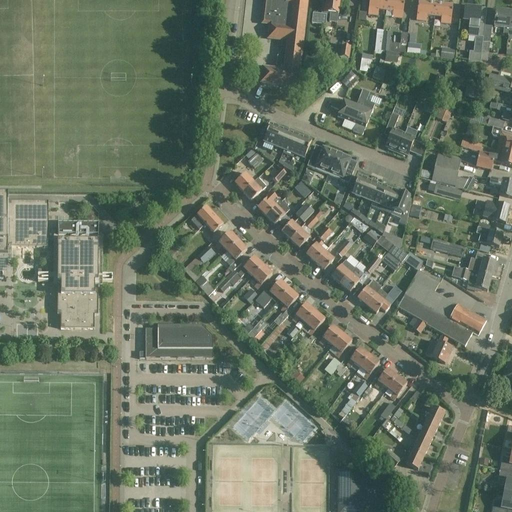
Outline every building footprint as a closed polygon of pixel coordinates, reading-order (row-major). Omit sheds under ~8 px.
[(264,0),(262,24),(269,25),(268,37),(282,39),(280,55),(278,55),(276,70),(262,68),(260,84),(299,89),(301,73),(300,73),(308,0),(264,0)] [(340,0),(326,0),(326,4),(322,4),(321,15),(313,14),(312,24),(325,25),(327,13),(330,14),(330,22),(337,23),(338,15),(340,0)] [(379,10),(386,11),(387,0),(369,0),(368,15),(378,16),(379,10)] [(405,1),(393,0),(387,0),(386,11),(386,17),(393,17),(392,18),(402,19),(405,1)] [(427,16),(434,17),(436,5),(419,3),(417,21),(427,22),(427,16)] [(436,5),(434,17),(441,18),(441,24),(451,25),(453,7),(436,5)] [(484,38),(485,26),(485,23),(479,23),(481,10),(465,8),(464,21),(470,21),(468,37),(484,38)] [(503,35),(508,35),(511,13),(496,12),(494,27),(504,29),(503,35)] [(483,43),(482,48),(489,49),(490,43),(492,27),(485,26),(484,38),(483,43)] [(374,54),(380,54),(383,30),(376,30),(374,54)] [(385,52),(386,53),(398,54),(400,54),(405,55),(406,45),(386,42),(385,52)] [(420,45),(408,44),(407,54),(419,55),(420,45)] [(350,47),(342,46),(341,57),(342,58),(349,59),(350,47)] [(455,50),(442,48),(441,59),(454,61),(455,50)] [(482,53),(469,52),(468,61),(481,62),(482,53)] [(397,63),(398,54),(386,53),(385,61),(397,63)] [(372,56),(362,55),(360,70),(370,72),(372,56)] [(349,59),(342,58),(340,66),(347,67),(349,59)] [(345,79),(353,84),(356,78),(349,74),(345,79)] [(511,88),(511,89),(511,83),(511,81),(490,76),(487,88),(511,94),(511,88)] [(343,105),(341,109),(349,112),(349,113),(354,115),(355,114),(362,116),(361,117),(365,119),(365,118),(369,120),(375,105),(379,107),(382,100),(369,95),(370,94),(362,91),(359,99),(356,105),(344,101),(343,105)] [(363,136),(369,120),(365,118),(365,119),(361,117),(362,116),(355,114),(354,115),(349,113),(349,112),(341,109),(343,105),(333,101),(331,108),(340,111),(337,118),(356,125),(353,132),(363,136)] [(511,108),(498,105),(497,111),(502,113),(501,118),(502,120),(510,122),(511,122),(511,108)] [(436,106),(434,110),(440,112),(438,115),(449,119),(451,113),(436,106)] [(391,116),(387,127),(394,129),(398,119),(399,117),(392,114),(391,116)] [(483,118),(481,124),(493,128),(502,131),(505,123),(489,118),(489,120),(483,118)] [(476,123),(469,121),(465,135),(471,136),(472,132),(473,132),(476,123)] [(264,142),(274,146),(281,130),(270,126),(264,142)] [(493,128),(491,134),(493,138),(499,139),(497,149),(504,150),(503,152),(511,154),(511,141),(509,141),(510,135),(502,133),(502,131),(493,128)] [(403,136),(396,154),(404,157),(405,155),(408,157),(414,140),(417,133),(406,129),(403,136)] [(274,146),(284,150),(291,134),(281,130),(274,146)] [(396,154),(403,136),(392,131),(386,148),(389,149),(388,151),(396,154)] [(284,150),(283,154),(293,158),(294,154),(301,138),(291,134),(284,150)] [(301,138),(294,154),(304,159),(311,142),(301,138)] [(463,140),(460,147),(479,154),(480,153),(482,146),(463,140)] [(426,147),(419,144),(415,155),(423,158),(426,147)] [(328,176),(336,155),(333,153),(333,151),(325,148),(324,150),(323,149),(319,158),(312,155),(307,167),(328,176)] [(480,153),(476,168),(491,171),(493,163),(511,167),(511,154),(503,152),(504,150),(497,149),(495,157),(490,156),(480,153)] [(263,161),(257,154),(248,163),(254,169),(263,161)] [(275,160),(266,154),(264,157),(272,163),(275,160)] [(340,156),(336,155),(328,176),(349,184),(354,172),(346,169),(350,160),(349,160),(350,158),(341,154),(340,156)] [(461,160),(438,155),(432,182),(455,187),(461,160)] [(294,169),(285,164),(283,167),(291,173),(294,169)] [(286,174),(280,169),(272,179),(277,184),(286,174)] [(243,193),(254,183),(246,174),(235,184),(243,193)] [(352,194),(363,198),(369,182),(359,178),(352,194)] [(254,183),(243,193),(251,202),(262,192),(266,188),(258,179),(254,183)] [(502,182),(491,180),(489,186),(501,188),(500,197),(511,199),(511,198),(511,183),(502,181),(502,182)] [(301,182),(295,189),(305,198),(311,192),(301,182)] [(373,202),(379,186),(369,182),(363,198),(373,202)] [(462,192),(436,185),(433,194),(460,202),(462,192)] [(389,190),(379,186),(373,202),(371,207),(381,211),(383,207),(389,190)] [(383,207),(381,211),(391,215),(392,211),(399,194),(389,190),(383,207)] [(281,203),(270,192),(266,196),(268,198),(258,209),(266,218),(281,203)] [(8,194),(0,194),(0,259),(12,260),(12,249),(48,249),(48,242),(58,242),(57,316),(61,316),(60,330),(94,330),(94,316),(98,316),(99,226),(58,225),(58,219),(48,218),(48,203),(8,202),(8,199),(8,194)] [(392,211),(391,215),(400,219),(398,224),(406,226),(411,204),(408,203),(410,198),(399,194),(392,211)] [(290,211),(281,202),(281,203),(266,218),(274,226),(290,211)] [(487,203),(483,218),(492,220),(492,221),(505,225),(510,208),(496,205),(487,203)] [(314,213),(305,205),(295,216),(298,219),(293,224),(292,222),(282,233),(290,241),(301,229),(305,225),(304,224),(314,213)] [(421,208),(412,205),(409,217),(418,220),(421,208)] [(205,225),(205,226),(215,217),(206,208),(191,222),(199,231),(205,225)] [(316,213),(305,225),(310,230),(319,222),(317,220),(320,217),(316,213)] [(223,226),(215,217),(205,226),(214,235),(223,226)] [(346,217),(343,223),(363,233),(366,227),(346,217)] [(332,234),(326,228),(317,237),(324,242),(332,234)] [(503,234),(478,228),(476,235),(480,236),(478,243),(485,245),(499,249),(503,234)] [(302,229),(290,241),(299,250),(310,237),(302,229)] [(222,247),(227,253),(238,242),(230,233),(215,248),(218,251),(222,247)] [(379,240),(369,233),(364,239),(373,247),(379,240)] [(383,235),(382,237),(385,238),(384,240),(388,243),(399,250),(402,240),(391,236),(386,234),(384,233),(383,235)] [(195,245),(200,241),(195,234),(189,239),(195,245)] [(205,239),(196,245),(201,251),(209,244),(205,239)] [(466,249),(433,240),(430,250),(463,259),(466,249)] [(315,264),(325,253),(320,249),(324,245),(319,241),(306,256),(315,264)] [(247,251),(238,242),(227,253),(233,258),(227,264),(230,267),(228,269),(232,273),(241,264),(237,260),(247,251)] [(352,246),(347,242),(336,254),(341,258),(352,246)] [(171,247),(166,252),(170,257),(176,251),(171,247)] [(197,285),(204,279),(211,271),(207,267),(198,275),(195,275),(192,272),(199,266),(200,267),(204,267),(208,263),(207,261),(214,254),(208,248),(183,271),(197,285)] [(334,261),(325,253),(315,264),(324,272),(334,261)] [(475,263),(473,273),(491,278),(495,263),(489,262),(486,261),(487,258),(476,255),(475,261),(474,263),(475,263)] [(253,278),(263,267),(254,258),(238,276),(234,272),(218,288),(224,293),(232,285),(234,287),(247,272),(253,278)] [(355,269),(341,286),(350,293),(358,283),(362,286),(381,262),(376,258),(363,274),(355,268),(354,269),(355,269)] [(427,259),(425,265),(432,267),(434,261),(427,259)] [(332,278),(341,286),(355,269),(354,269),(345,262),(332,278)] [(272,275),(263,267),(253,278),(258,283),(255,287),(258,290),(272,275)] [(461,270),(458,280),(469,282),(467,289),(475,291),(477,292),(478,290),(481,291),(487,292),(491,278),(473,273),(467,271),(462,270),(461,270)] [(439,284),(418,272),(397,309),(426,325),(425,326),(464,348),(472,334),(478,337),(486,323),(434,293),(439,284)] [(207,281),(204,279),(197,285),(208,297),(214,291),(206,282),(207,281)] [(279,302),(289,290),(280,282),(272,291),(268,287),(255,302),(264,309),(271,301),(271,299),(273,297),(279,302)] [(367,288),(358,300),(367,307),(379,292),(380,290),(381,289),(372,282),(370,285),(367,288)] [(379,292),(367,307),(376,315),(381,310),(385,313),(390,307),(402,293),(394,287),(387,296),(380,290),(379,292)] [(258,297),(250,290),(243,297),(251,305),(258,297)] [(298,298),(289,290),(279,302),(285,307),(281,311),(285,314),(298,298)] [(305,324),(315,313),(306,305),(292,320),(296,324),(300,319),(305,324)] [(325,321),(315,313),(305,324),(302,329),(311,337),(325,321)] [(281,315),(274,323),(279,328),(286,319),(281,315)] [(261,321),(254,329),(259,334),(266,326),(261,321)] [(425,327),(419,322),(413,329),(420,334),(425,327)] [(212,338),(201,327),(157,327),(157,330),(145,330),(145,360),(213,360),(212,338)] [(298,332),(293,327),(287,334),(293,339),(298,332)] [(327,343),(333,347),(342,335),(333,327),(320,344),(324,347),(327,343)] [(352,343),(342,335),(333,347),(338,352),(335,356),(339,359),(352,343)] [(447,341),(441,338),(439,344),(438,343),(431,359),(445,365),(452,350),(445,347),(447,341)] [(347,365),(357,373),(370,356),(360,349),(350,362),(347,365)] [(370,356),(357,373),(363,377),(362,378),(366,381),(370,376),(379,364),(370,356)] [(480,374),(482,359),(476,358),(474,373),(480,374)] [(340,365),(334,359),(326,369),(333,374),(334,373),(340,365)] [(346,369),(340,365),(334,373),(340,378),(346,369)] [(511,368),(507,366),(502,378),(508,380),(505,390),(511,392),(511,368)] [(382,386),(388,390),(397,378),(387,370),(375,387),(379,390),(382,386)] [(397,378),(388,390),(394,395),(391,399),(395,402),(407,385),(397,378)] [(367,387),(360,382),(352,393),(359,398),(367,387)] [(421,396),(416,392),(410,401),(415,404),(421,396)] [(396,408),(390,404),(381,417),(386,421),(386,420),(396,408)] [(426,423),(438,428),(445,414),(433,408),(426,423)] [(402,413),(403,411),(399,409),(394,416),(398,419),(401,415),(402,413)] [(396,420),(393,417),(391,421),(394,423),(393,424),(408,436),(411,432),(396,420)] [(388,421),(386,420),(386,421),(381,427),(398,441),(400,438),(388,428),(391,425),(390,424),(391,423),(388,421)] [(431,443),(438,428),(426,423),(419,437),(431,443)] [(412,451),(424,457),(431,443),(419,437),(412,451)] [(401,461),(388,450),(381,458),(394,469),(401,461)] [(418,471),(424,457),(412,451),(406,466),(418,471)] [(511,451),(511,459),(502,457),(501,463),(499,471),(511,473),(511,451)] [(511,473),(499,471),(498,479),(497,484),(505,486),(505,487),(504,495),(511,496),(511,473)] [(368,473),(367,473),(340,473),(340,511),(357,511),(363,511),(364,504),(386,504),(386,496),(368,496),(368,473)] [(511,496),(504,495),(502,503),(494,501),(492,508),(491,511),(506,511),(507,510),(511,511),(511,496)]
